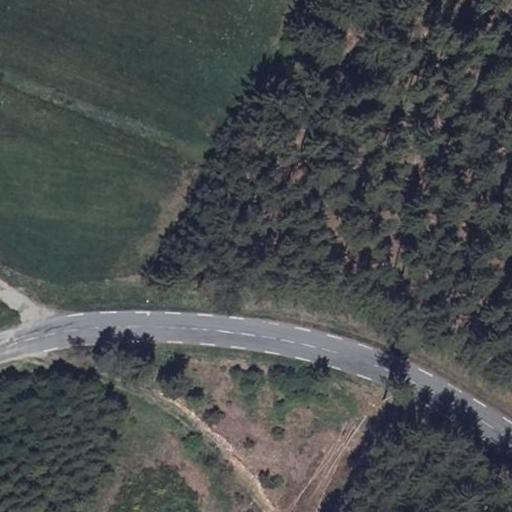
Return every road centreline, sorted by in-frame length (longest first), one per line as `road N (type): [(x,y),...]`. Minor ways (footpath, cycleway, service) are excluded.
road 1 (secondary): [(0,353),(111,325),(229,331),(350,356),(461,405),(511,440)]
road 2 (track): [(318,511),(247,415),(111,325)]
